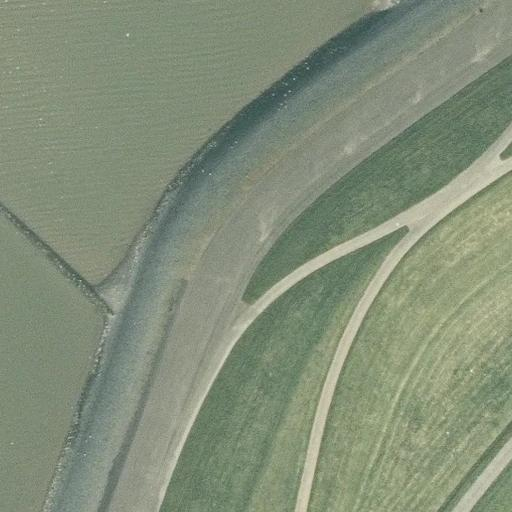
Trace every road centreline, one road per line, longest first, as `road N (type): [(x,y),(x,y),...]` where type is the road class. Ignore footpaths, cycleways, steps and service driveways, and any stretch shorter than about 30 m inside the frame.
road 1 (unclassified): [(166,429),(234,337),(302,274),(430,204)]
road 2 (unclassified): [(297,511),(317,400),(346,327),(430,204)]
road 3 (unclassified): [(430,204),(511,103)]
